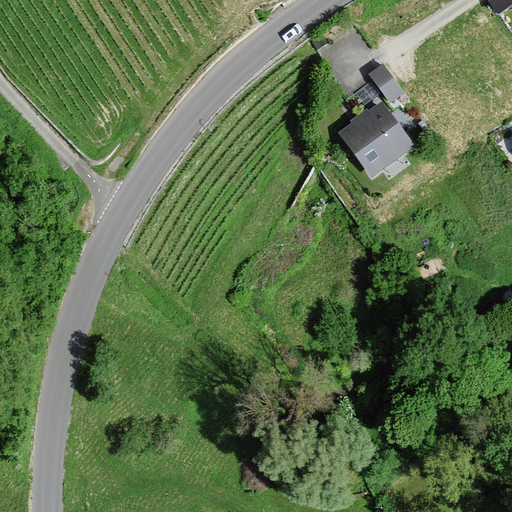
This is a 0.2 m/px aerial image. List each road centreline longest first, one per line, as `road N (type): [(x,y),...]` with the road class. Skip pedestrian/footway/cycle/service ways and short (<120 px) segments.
road 1 (tertiary): [(325,0),(203,99),(100,252),(60,371),(46,511)]
road 2 (track): [(0,82),(121,214)]
